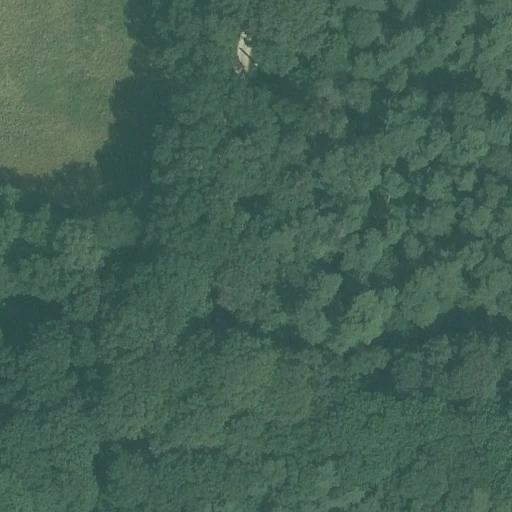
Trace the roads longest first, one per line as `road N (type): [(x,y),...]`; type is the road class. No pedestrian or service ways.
road 1 (unclassified): [(0,456),(310,431),(395,434),(511,453)]
road 2 (track): [(178,439),(260,0)]
